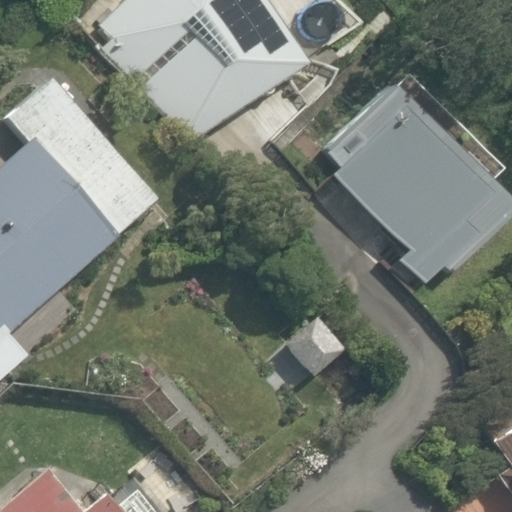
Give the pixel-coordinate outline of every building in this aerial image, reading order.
[(189,155),(242,116),(263,145),(295,122),(274,93),(300,75),(245,0),(131,0),(95,26),(189,155)] [(491,180),(390,78),(314,154),(335,176),(324,187),(395,259),(387,267),(416,297),(453,260),(460,267),(508,219),(480,191),(491,180)] [(0,345),(146,208),(32,86),(0,115),(0,136),(11,148),(0,157),(0,345)] [(511,393),(511,418),(471,447),(511,504),(511,345),(489,362),(511,393)] [(63,511),(29,471),(0,495),(0,511),(123,511),(101,486),(69,511),(63,511)] [(448,511),(431,495),(413,511),(448,511)]
